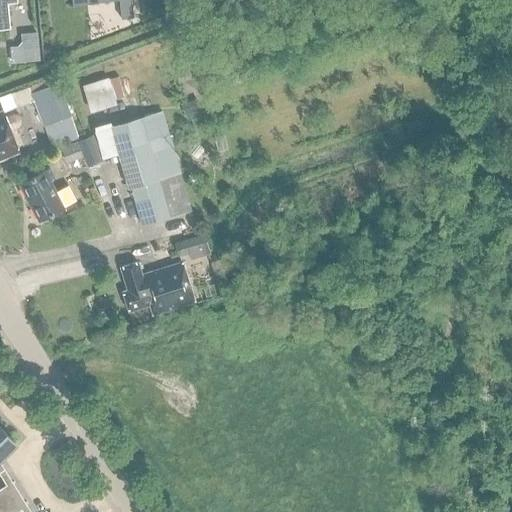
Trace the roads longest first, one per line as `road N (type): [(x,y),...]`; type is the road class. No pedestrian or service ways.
road 1 (track): [(502,511),(390,310),(387,279),(469,101),(511,88)]
road 2 (tertiary): [(130,511),(0,306)]
